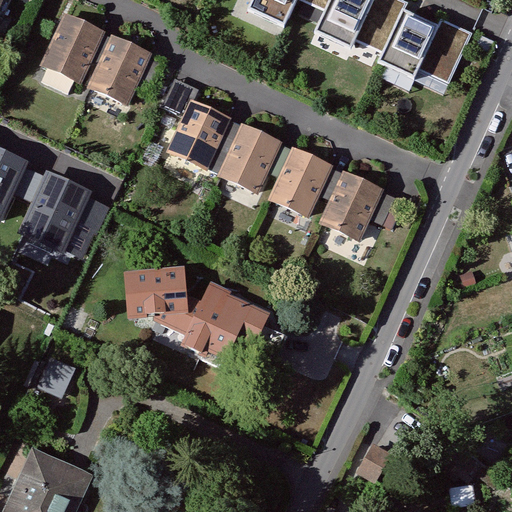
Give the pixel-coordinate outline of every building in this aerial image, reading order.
[(0,0),(0,18),(8,0),(0,0)] [(247,0),(290,20),(299,0),(247,0)] [(334,0),(299,0),(328,15),(334,0)] [(374,0),(373,2),(367,0),(334,0),(328,15),(317,37),(350,52),(356,41),(384,56),(395,33),(403,16),(408,6),(395,0),(374,0)] [(90,63),(95,66),(109,39),(102,35),(103,33),(62,14),(38,67),(79,86),(90,63)] [(403,16),(395,33),(384,56),(380,66),(416,82),(420,72),(448,85),(470,36),(443,24),(439,32),(403,16)] [(110,36),(109,39),(95,66),(85,89),(126,108),(136,85),(149,91),(161,64),(148,58),(150,55),(110,36)] [(207,170),(217,175),(239,128),(228,123),(230,120),(196,104),(201,93),(173,81),(161,107),(183,117),(165,154),(206,173),(207,170)] [(267,173),(277,178),(290,151),(280,147),(282,144),(240,125),(239,128),(217,175),(215,178),(256,197),(267,173)] [(28,160),(0,147),(0,220),(0,221),(28,160)] [(318,197),(328,202),(341,175),(331,170),(332,168),(291,149),(290,151),(277,178),(266,201),(307,220),(318,197)] [(90,191),(48,172),(21,233),(63,251),(90,191)] [(342,172),(341,175),(328,202),(317,226),(358,245),(369,222),(381,227),(394,200),(382,194),(383,191),(342,172)] [(187,292),(186,267),(124,272),(128,320),(147,319),(185,336),(180,346),(198,354),(195,358),(222,371),(237,338),(255,345),(250,353),(275,364),(287,336),(262,325),(268,311),(227,292),(225,297),(208,290),(203,299),(187,292)] [(470,273),(459,276),(463,290),(475,287),(470,273)] [(62,399),(75,369),(50,358),(36,388),(62,399)] [(503,479),(446,437),(429,460),(456,480),(460,475),(471,483),(477,475),(496,489),(503,479)] [(373,447),(357,476),(374,486),(390,456),(373,447)] [(76,511),(93,476),(32,448),(2,511),(76,511)]
